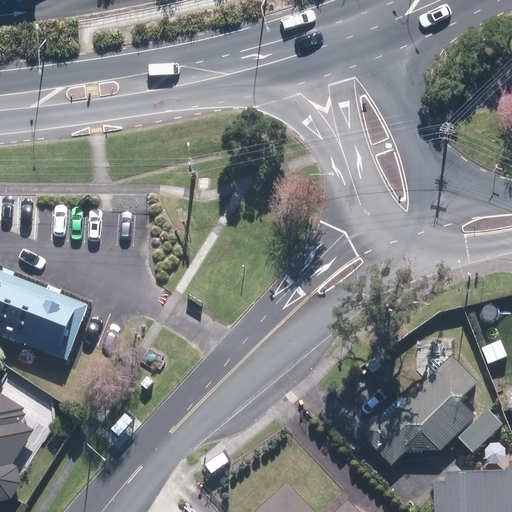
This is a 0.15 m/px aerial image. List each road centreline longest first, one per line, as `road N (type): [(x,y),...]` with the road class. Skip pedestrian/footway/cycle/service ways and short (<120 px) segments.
road 1 (secondary): [(298,36),(162,76),(0,100)]
road 2 (tertiary): [(268,333),(108,511)]
road 3 (tertiary): [(374,7),(440,205)]
road 4 (tertiary): [(365,225),(298,36)]
road 5 (tertiary): [(268,333),(304,278),(343,236),(365,225)]
road 6 (tertiary): [(392,270),(268,333)]
